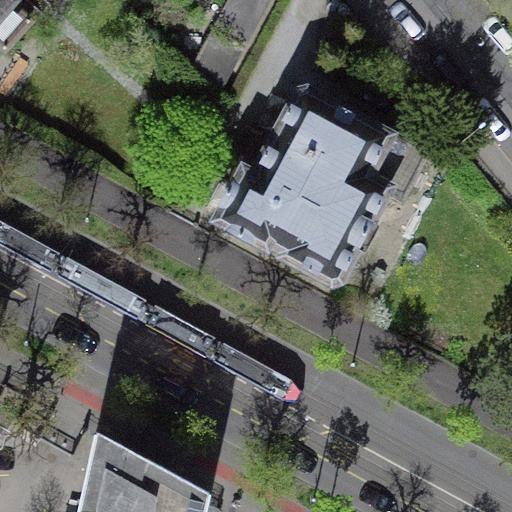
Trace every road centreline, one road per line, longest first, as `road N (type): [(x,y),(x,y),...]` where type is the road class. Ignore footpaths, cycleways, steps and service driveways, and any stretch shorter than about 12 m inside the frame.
road 1 (tertiary): [(0,252),(482,511)]
road 2 (tertiary): [(511,97),(431,0)]
